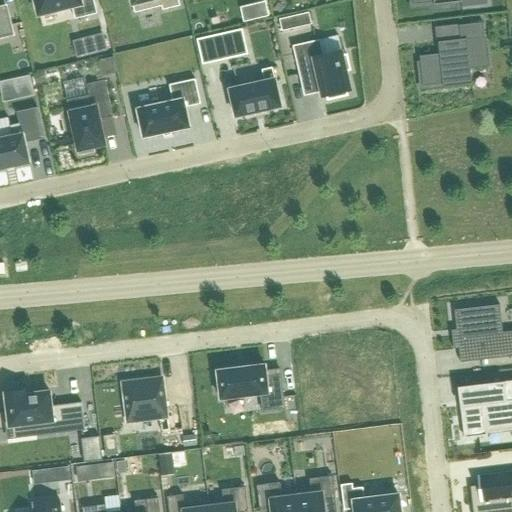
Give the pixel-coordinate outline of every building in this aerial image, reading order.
[(34,0),(39,16),(73,8),(76,19),(98,14),(94,0),(34,0)] [(131,0),(135,13),(162,6),(163,10),(180,6),(178,0),(131,0)] [(255,4),(259,20),(269,17),(265,2),(255,4)] [(0,38),(14,35),(8,12),(0,13),(0,38)] [(292,17),(280,20),(283,31),(294,29),(312,25),(309,13),(292,17)] [(421,67),(420,67),(420,69),(422,69),(424,86),(441,84),(443,84),(444,87),(472,84),(471,69),(488,67),(483,23),(460,26),(461,40),(439,42),(440,54),(420,57),(421,67)] [(227,33),(197,40),(203,65),(233,58),(227,33)] [(104,34),(89,38),(93,55),(109,51),(104,34)] [(339,36),(293,46),(300,75),(317,71),(323,98),(327,97),(328,100),(348,96),(347,92),(351,91),(347,72),(351,71),(347,55),(343,56),(339,36)] [(114,57),(101,60),(104,76),(117,73),(114,57)] [(265,82),(230,90),(236,117),(282,107),(273,68),(262,70),(265,82)] [(30,76),(14,79),(18,97),(34,94),(30,76)] [(86,81),(64,85),(67,100),(71,117),(68,118),(71,132),(74,131),(79,155),(94,152),(93,149),(106,146),(100,119),(113,116),(106,80),(87,85),(86,81)] [(140,109),(138,109),(139,111),(144,135),(144,138),(146,137),(162,133),(162,134),(173,131),(188,128),(190,128),(190,125),(189,126),(186,108),(201,104),(196,80),(170,85),(174,102),(140,109)] [(9,118),(0,119),(0,168),(29,163),(25,143),(45,139),(38,107),(17,112),(19,124),(10,126),(9,118)] [(458,337),(453,338),(454,349),(459,348),(461,363),(511,357),(511,334),(501,335),(498,308),(501,308),(500,305),(455,310),(458,337)] [(325,364),(305,367),(310,404),(337,401),(336,385),(359,382),(361,398),(377,396),(374,372),(377,372),(375,356),(372,356),(372,352),(324,358),(325,364)] [(218,376),(215,377),(217,392),(220,392),(221,399),(261,394),(263,411),(285,409),(280,370),(266,371),(266,365),(249,367),(234,369),(218,371),(218,376)] [(163,378),(123,383),(128,423),(160,419),(161,431),(182,429),(179,409),(167,410),(166,401),(163,401),(162,395),(165,395),(163,378)] [(469,414),(462,415),(465,439),(488,436),(488,434),(487,434),(486,428),(499,427),(499,428),(501,427),(511,425),(511,381),(479,385),(479,387),(480,391),(479,391),(480,399),(467,401),(467,407),(468,407),(469,414)] [(25,391),(6,393),(10,427),(15,426),(35,423),(36,434),(36,436),(85,430),(82,403),(52,406),(50,392),(26,395),(25,391)] [(360,431),(336,435),(338,450),(362,447),(360,431)] [(183,436),(185,446),(197,444),(195,435),(183,436)] [(103,460),(100,437),(82,439),(85,462),(103,460)] [(234,448),(235,457),(245,455),(244,446),(234,448)] [(173,455),(161,456),(163,477),(175,476),(174,469),(173,455)] [(125,461),(117,462),(119,474),(127,473),(125,461)] [(79,481),(115,476),(113,462),(78,467),(79,481)] [(69,468),(57,469),(59,481),(70,480),(69,468)] [(487,485),(470,486),(473,511),(511,511),(511,473),(486,476),(487,485)] [(311,488),(296,490),(298,511),(325,511),(324,501),(336,500),(333,476),(309,479),(311,488)] [(280,483),(257,486),(260,509),(272,508),(272,511),(298,511),(296,490),(295,490),(296,496),(282,498),(280,483)] [(353,484),(342,485),(345,510),(355,509),(355,511),(401,511),(399,495),(365,500),(363,488),(353,489),(353,484)] [(210,500),(209,501),(210,511),(239,511),(248,511),(245,487),(222,490),(224,505),(210,507),(210,500)] [(183,495),(168,497),(169,511),(210,511),(209,501),(184,503),(183,495)] [(159,511),(158,498),(135,501),(136,511),(159,511)] [(34,511),(62,511),(61,501),(34,504),(34,511)]
